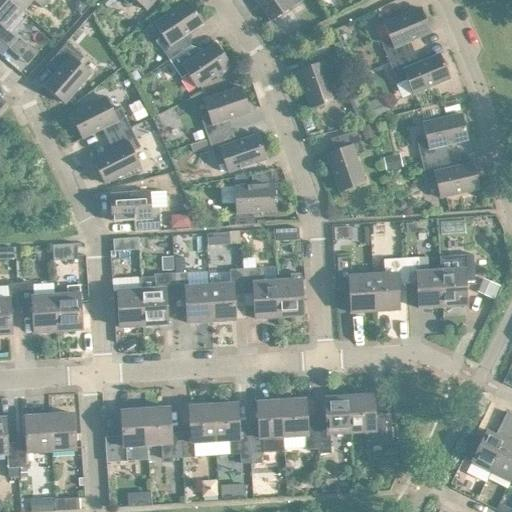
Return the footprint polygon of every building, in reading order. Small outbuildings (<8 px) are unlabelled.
[(23,10),(11,0),(0,0),(0,37),(10,47),(18,38),(7,29),(23,10)] [(11,0),(23,10),(32,0),(35,0),(44,8),(51,0),(11,0)] [(84,0),(78,0),(76,2),(76,9),(81,13),(89,4),(84,0)] [(134,0),(137,0),(148,9),(155,0),(124,0),(130,5),(134,0)] [(294,6),(290,0),(258,0),(272,20),(294,6)] [(158,41),(170,60),(191,45),(185,35),(203,23),(189,1),(156,23),(165,36),(158,41)] [(382,42),(391,62),(415,52),(411,41),(432,32),(421,8),(385,23),(391,38),(382,42)] [(0,37),(0,54),(2,56),(10,47),(0,37)] [(13,49),(29,63),(38,53),(21,39),(13,49)] [(92,73),(80,63),(85,56),(68,41),(51,61),(60,69),(46,85),(66,103),(92,73)] [(341,42),(334,44),(339,58),(346,55),(341,42)] [(191,45),(170,60),(172,62),(179,72),(183,78),(189,73),(198,87),(231,65),(217,43),(198,55),(191,45)] [(337,99),(328,71),(337,68),(329,47),(304,55),(308,67),(299,70),(312,107),(337,99)] [(415,52),(391,62),(399,83),(408,79),(415,94),(451,78),(441,54),(420,62),(415,52)] [(371,70),(373,55),(354,53),(352,68),(371,70)] [(172,62),(161,69),(168,79),(179,72),(172,62)] [(134,72),(131,74),(136,81),(142,77),(139,73),(134,72)] [(202,117),(209,138),(233,130),(230,119),(251,112),(242,87),(205,99),(210,115),(202,117)] [(103,128),(109,138),(132,127),(122,107),(114,111),(107,96),(71,114),(83,138),(103,128)] [(383,96),(371,101),(376,116),(388,111),(383,96)] [(361,97),(351,101),(360,123),(370,119),(361,97)] [(418,141),(423,162),(449,156),(447,145),(469,140),(463,114),(424,123),(428,138),(418,141)] [(373,123),(362,128),(367,140),(378,135),(373,123)] [(132,127),(109,138),(114,149),(94,159),(106,183),(141,165),(134,151),(142,147),(132,127)] [(202,130),(193,133),(196,141),(205,137),(202,130)] [(233,130),(209,138),(217,159),(224,157),(230,172),(267,159),(258,134),(237,141),(233,130)] [(366,183),(356,155),(365,151),(358,130),(332,139),(336,151),(328,154),(341,191),(366,183)] [(401,154),(384,157),(387,170),(404,167),(401,154)] [(449,156),(423,162),(428,184),(438,182),(441,197),(480,188),(474,163),(452,168),(449,156)] [(198,169),(183,171),(186,184),(200,181),(198,169)] [(249,172),(235,175),(236,186),(250,185),(249,172)] [(255,212),(277,210),(275,184),(250,185),(236,186),(237,202),(229,203),(230,225),(256,224),(255,212)] [(167,190),(151,191),(152,208),(160,207),(168,207),(167,190)] [(135,219),(136,231),(162,229),(160,207),(152,208),(151,191),(111,194),(113,220),(135,219)] [(402,200),(399,204),(400,209),(405,210),(408,206),(406,201),(402,200)] [(190,214),(172,215),(173,227),(191,226),(190,214)] [(417,222),(407,222),(407,233),(418,232),(417,222)] [(352,226),(335,227),(336,239),(352,238),(352,226)] [(275,229),(275,241),(300,239),(299,227),(275,229)] [(218,233),(208,234),(209,246),(218,245),(218,233)] [(114,239),(115,251),(116,251),(140,249),(139,237),(114,239)] [(54,245),(55,260),(79,259),(78,243),(54,245)] [(16,247),(0,247),(0,259),(17,258),(16,247)] [(441,256),(442,270),(444,306),(468,305),(467,284),(476,284),(474,254),(441,256)] [(174,256),(163,257),(163,270),(174,270),(174,256)] [(185,256),(176,257),(176,271),(186,271),(185,256)] [(256,257),(243,258),(244,268),(257,268),(256,257)] [(376,311),(374,275),(352,276),(351,257),(338,257),(340,288),(350,287),(352,312),(376,311)] [(419,257),(407,258),(408,283),(418,283),(420,308),(444,306),(442,270),(420,272),(419,257)] [(395,273),(374,275),(376,311),(400,309),(399,284),(408,283),(407,258),(394,259),(395,273)] [(244,268),(243,268),(245,294),(255,293),(256,318),(280,317),(278,281),(264,281),(263,267),(257,268),(244,268)] [(231,284),(210,285),(212,321),(236,319),(235,294),(245,294),(243,268),(230,269),(231,284)] [(188,272),(175,273),(177,298),(187,297),(188,322),(212,321),(210,285),(189,286),(188,272)] [(142,277),(142,289),(145,325),(169,324),(167,298),(177,298),(175,273),(155,274),(155,276),(142,277)] [(484,278),(478,291),(496,299),(502,286),(484,278)] [(302,279),(278,281),(280,317),(304,315),(302,279)] [(32,282),(21,283),(22,307),(33,307),(35,332),(59,330),(57,295),(33,296),(32,282)] [(10,298),(0,298),(0,334),(13,333),(11,308),(22,307),(21,283),(9,283),(10,298)] [(145,325),(142,289),(118,291),(120,327),(145,325)] [(81,293),(57,295),(59,330),(83,329),(81,293)] [(374,395),(350,396),(352,432),(374,431),(374,445),(387,444),(386,419),(376,420),(374,395)] [(327,423),(318,424),(319,448),(319,453),(332,453),(331,433),(352,432),(350,396),(326,398),(327,423)] [(306,399),(282,401),(284,436),(306,435),(307,449),(319,448),(318,424),(308,424),(306,399)] [(260,427),(250,428),(251,453),(252,453),(262,452),(264,452),(263,438),(284,436),(282,401),(258,402),(260,427)] [(214,405),(216,440),(230,440),(231,454),(241,453),(242,463),(252,463),(252,453),(251,453),(250,428),(240,429),(238,403),(214,405)] [(195,442),(216,440),(214,405),(190,406),(192,432),(182,432),(183,457),(196,456),(195,442)] [(163,458),(183,457),(182,432),(172,433),(170,408),(146,409),(149,445),(162,444),(163,458)] [(127,446),(149,445),(146,409),(122,411),(124,436),(114,436),(115,461),(128,460),(127,446)] [(472,461),(492,471),(511,430),(511,413),(508,412),(497,434),(487,430),(472,461)] [(74,413),(50,415),(52,451),(77,449),(74,413)] [(28,442),(18,442),(19,467),(21,467),(28,466),(29,466),(29,452),(52,451),(50,415),(26,416),(28,442)] [(6,418),(0,418),(0,453),(8,453),(9,468),(19,467),(18,442),(8,443),(6,418)] [(511,430),(492,471),(511,480),(511,479),(511,430)] [(262,452),(252,453),(252,463),(263,462),(262,452)] [(19,467),(9,468),(10,478),(20,477),(19,467)] [(55,497),(43,498),(44,511),(55,511),(55,497)] [(55,499),(56,511),(80,509),(80,497),(55,499)] [(500,502),(496,510),(500,511),(507,511),(510,507),(500,502)]
